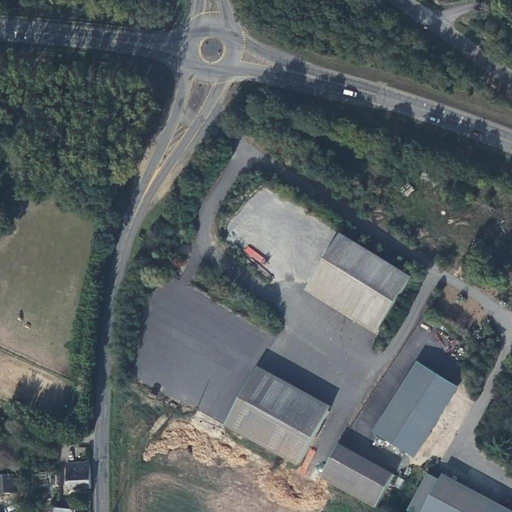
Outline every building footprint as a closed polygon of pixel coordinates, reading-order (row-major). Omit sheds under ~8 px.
[(408,183),(401,191),(407,197),(414,189),(408,183)] [(339,232),(307,283),(378,327),(409,276),(339,232)] [(260,263),(264,258),(248,246),(244,252),(260,263)] [(416,360),(394,396),(411,405),(432,416),(452,383),(416,360)] [(327,408),(255,368),(224,422),(297,462),(327,408)] [(408,453),(432,416),(411,405),(394,396),(372,430),(408,453)] [(339,442),(320,476),(374,507),(393,472),(339,442)] [(68,489),(91,488),(90,463),(85,463),(67,463),(68,489)] [(440,470),(436,477),(485,504),(489,497),(440,470)] [(412,511),(500,511),(485,504),(436,477),(426,472),(406,509),(412,511)] [(25,491),(60,489),(61,488),(60,473),(24,475),(25,491)] [(0,492),(15,492),(14,474),(0,474),(0,492)]
